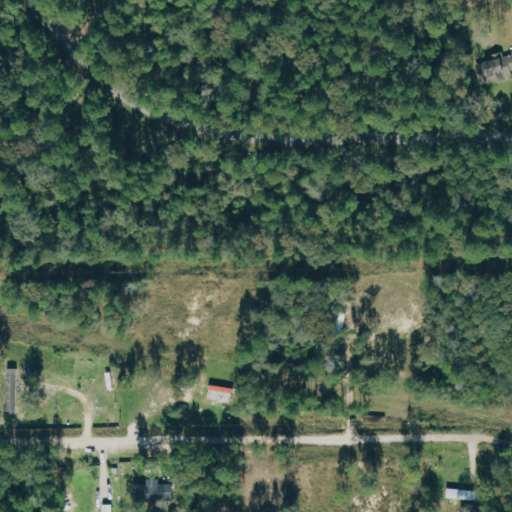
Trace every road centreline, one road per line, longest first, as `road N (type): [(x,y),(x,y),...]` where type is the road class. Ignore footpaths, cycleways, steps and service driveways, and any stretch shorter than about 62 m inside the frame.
road 1 (residential): [(511,137),(274,138),(159,114),(102,83),(25,0)]
road 2 (residential): [(511,451),(470,436),(0,446)]
